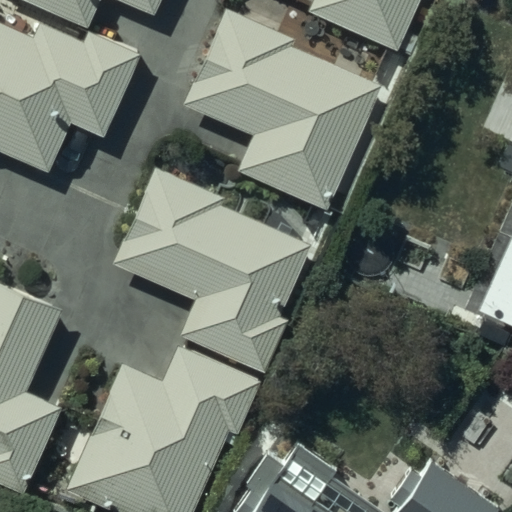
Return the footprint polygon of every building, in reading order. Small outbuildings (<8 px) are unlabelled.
[(33,0),(81,21),(91,0),(123,0),(149,12),(154,0),(33,0)] [(295,0),(396,46),(416,0),(295,0)] [(220,3),(178,98),(248,130),(233,164),(322,205),(378,81),(290,41),(292,36),(220,3)] [(0,148),(45,169),(67,120),(97,134),(136,47),(85,24),(81,35),(36,15),(29,31),(0,18),(0,148)] [(150,161),(109,257),(188,292),(172,329),(239,358),(243,347),(263,356),(320,227),(263,202),(257,214),(221,198),(223,192),(215,188),(221,174),(179,156),(173,171),(150,161)] [(511,209),(470,302),(511,320),(511,209)] [(0,480),(22,491),(60,400),(23,385),(56,303),(0,279),(0,480)] [(72,462),(59,486),(105,505),(101,511),(189,511),(229,420),(240,425),(250,401),(231,393),(241,368),(174,340),(159,375),(117,356),(84,433),(66,426),(53,454),(72,462)] [(252,506),(248,511),(493,511),(497,507),(426,458),(416,472),(389,453),(367,483),(294,431),(277,454),(265,446),(244,476),(248,480),(237,496),(252,506)]
